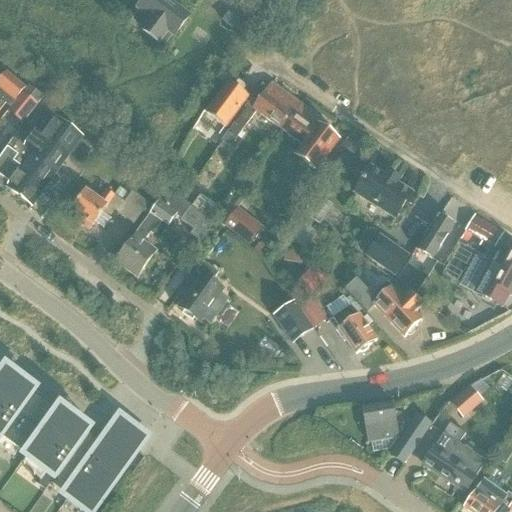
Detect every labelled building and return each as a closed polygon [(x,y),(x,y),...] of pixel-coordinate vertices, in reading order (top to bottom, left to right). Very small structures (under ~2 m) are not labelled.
[(165,0),(144,0),(137,10),(150,19),(142,30),(158,43),(167,32),(173,37),(188,17),(165,0)] [(228,14),(222,22),(239,33),(242,29),(245,25),(231,15),(228,14)] [(0,110),(5,105),(8,108),(21,93),(25,88),(5,73),(0,79),(0,110)] [(206,116),(200,124),(218,137),(224,129),(229,122),(246,98),(241,94),(245,87),(236,80),(233,78),(228,84),(210,109),(206,116)] [(256,112),(280,130),(299,105),(271,84),(268,89),(261,85),(244,108),(245,108),(221,142),(230,148),(256,112)] [(8,108),(6,111),(21,124),(37,105),(21,93),(8,108)] [(327,125),(299,105),(280,130),(302,146),(294,156),(315,171),(338,140),(323,130),(327,125)] [(13,141),(0,160),(0,179),(8,185),(7,187),(14,193),(32,206),(41,193),(81,138),(47,114),(35,130),(24,123),(12,140),(13,141)] [(342,145),(355,153),(362,143),(349,134),(342,145)] [(370,168),(355,193),(354,194),(394,220),(411,193),(397,184),(399,181),(387,173),(384,177),(370,168)] [(159,202),(176,215),(175,216),(181,220),(189,208),(190,208),(191,207),(163,187),(153,198),(159,202)] [(119,188),(116,193),(113,196),(107,191),(99,201),(84,190),(70,210),(82,219),(78,225),(88,232),(107,205),(132,225),(148,204),(132,193),(130,195),(119,188)] [(199,196),(190,209),(207,221),(216,208),(199,196)] [(223,229),(224,229),(223,228),(237,210),(245,199),(241,196),(236,196),(215,222),(223,229)] [(168,226),(175,216),(176,215),(159,202),(115,263),(137,279),(156,253),(143,243),(150,233),(152,235),(162,222),(168,226)] [(212,224),(190,208),(189,208),(181,220),(193,229),(190,234),(200,241),(212,224)] [(263,231),(237,210),(223,228),(224,229),(249,248),(263,231)] [(489,250),(490,250),(483,262),(476,258),(461,286),(477,295),(477,294),(503,308),(510,295),(511,296),(511,252),(503,248),(502,248),(496,245),(503,234),(474,217),(466,232),(490,247),(489,250)] [(440,218),(417,251),(433,261),(456,229),(440,218)] [(313,232),(301,222),(288,239),(300,248),(313,232)] [(393,276),(407,256),(380,237),(366,257),(393,276)] [(201,277),(178,308),(199,323),(202,320),(206,323),(211,323),(225,304),(224,298),(220,295),(223,291),(212,283),(218,274),(202,263),(195,273),(201,277)] [(324,275),(313,266),(297,284),(314,300),(330,283),(323,278),(324,275)] [(367,313),(374,306),(404,338),(407,335),(410,335),(414,331),(414,329),(422,321),(415,314),(421,308),(408,295),(402,300),(387,284),(372,297),(356,280),(345,290),(367,313)] [(342,298),(327,308),(333,319),(339,328),(338,330),(355,355),(359,352),(361,353),(367,349),(368,347),(376,341),(358,315),(357,316),(350,306),(349,307),(342,298)] [(313,301),(300,310),(314,329),(326,321),(313,301)] [(313,329),(295,303),(275,317),(293,343),(313,329)] [(0,438),(25,456),(24,459),(53,480),(55,478),(73,491),(68,498),(86,511),(91,511),(135,452),(135,451),(145,436),(119,417),(108,433),(113,437),(108,443),(103,440),(101,443),(87,433),(89,430),(59,409),(53,418),(48,415),(52,409),(32,394),(35,391),(5,369),(0,376),(0,438)] [(470,391),(453,406),(464,418),(481,403),(470,391)] [(392,404),(362,409),(368,444),(371,443),(373,453),(390,450),(398,438),(392,404)] [(419,418),(392,457),(403,466),(430,426),(419,418)] [(434,448),(422,465),(440,477),(440,476),(456,487),(454,491),(462,497),(475,479),(485,463),(457,446),(465,434),(449,425),(442,436),(434,448)] [(476,491),(463,509),(468,511),(511,511),(511,496),(508,494),(506,497),(499,491),(507,479),(494,469),(485,482),(484,481),(477,492),(476,491)]
